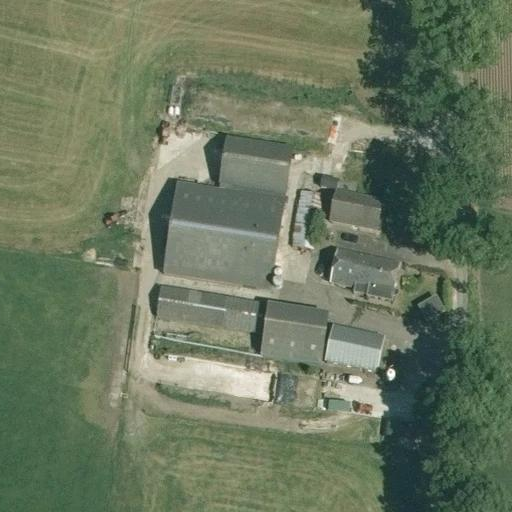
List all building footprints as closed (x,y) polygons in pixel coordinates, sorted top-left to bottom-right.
[(228,140),(221,186),(286,196),(293,150),(228,140)] [(317,164),(300,164),(301,185),(317,184),(317,164)] [(322,179),(338,183),(342,170),(325,166),(322,179)] [(272,293),(286,204),(180,187),(165,276),(272,293)] [(378,233),(383,204),(337,195),(332,223),(378,233)] [(306,197),(303,253),(324,254),(327,198),(306,197)] [(402,266),(338,252),(331,284),(369,292),(368,298),(393,304),(402,266)] [(157,318),(265,336),(261,357),(322,366),(329,317),(162,290),(157,318)] [(333,344),(333,371),(382,372),(383,346),(333,344)] [(209,393),(219,400),(229,384),(218,378),(209,393)]
